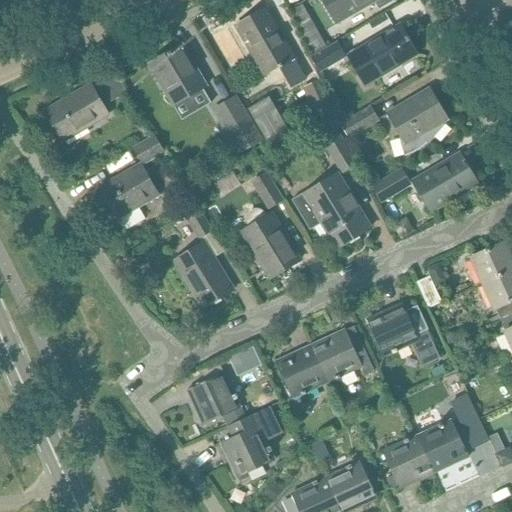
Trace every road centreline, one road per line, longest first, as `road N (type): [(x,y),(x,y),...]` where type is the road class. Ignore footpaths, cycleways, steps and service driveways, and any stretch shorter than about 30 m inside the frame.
road 1 (residential): [(127,384),(511,207)]
road 2 (tertiary): [(71,511),(0,344)]
road 3 (tertiary): [(0,73),(159,0)]
road 4 (residential): [(511,140),(454,14)]
